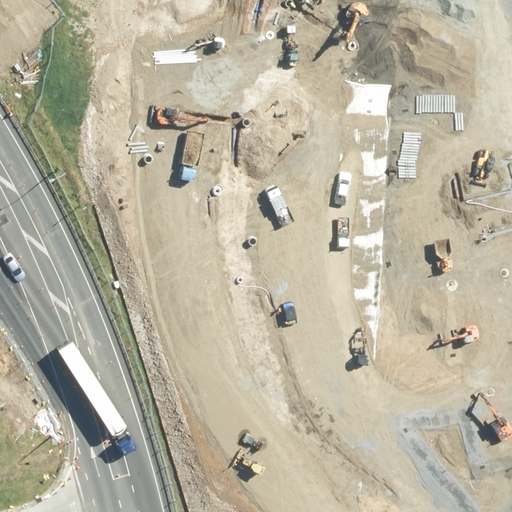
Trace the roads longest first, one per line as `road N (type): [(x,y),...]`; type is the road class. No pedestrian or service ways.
road 1 (tertiary): [(0,90),(65,217),(108,332),(122,444)]
road 2 (tertiary): [(122,444),(0,198)]
